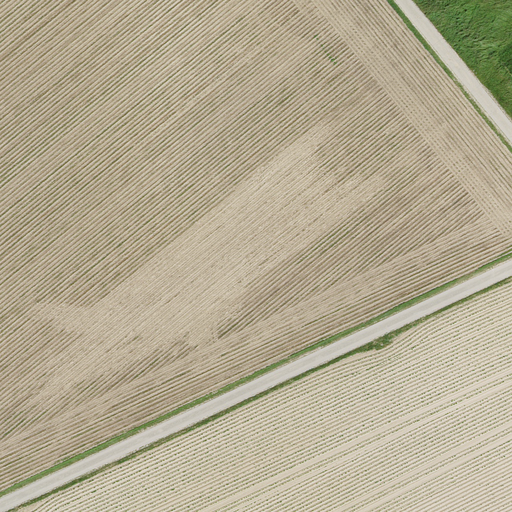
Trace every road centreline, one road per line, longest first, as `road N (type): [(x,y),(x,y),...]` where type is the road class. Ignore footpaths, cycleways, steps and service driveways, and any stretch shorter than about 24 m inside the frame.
road 1 (track): [(0,506),(511,263)]
road 2 (track): [(404,0),(511,130)]
